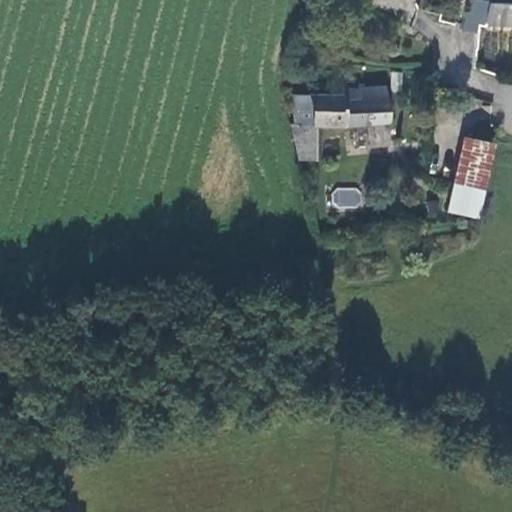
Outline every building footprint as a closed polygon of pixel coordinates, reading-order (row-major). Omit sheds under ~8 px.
[(477,4),(471,30),(482,31),(488,32),(489,27),(496,4),(477,4)] [(489,27),(511,27),(511,4),(496,4),(489,27)] [(296,95),(296,133),(302,162),(317,162),(317,125),(388,121),(389,87),(362,88),(361,97),(346,98),(346,94),(296,95)] [(466,141),(455,184),(484,189),(493,146),(466,141)] [(484,189),(455,184),(447,212),(477,219),(484,189)] [(335,204),(357,205),(357,189),(335,189),(335,204)]
